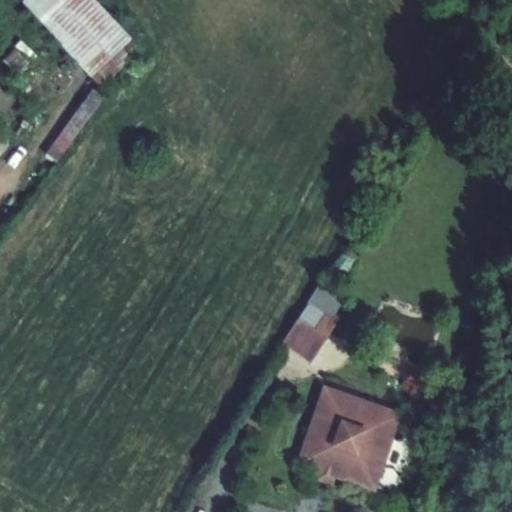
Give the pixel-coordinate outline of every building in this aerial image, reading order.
[(25,0),(23,3),(102,89),(122,70),(131,58),(123,49),(132,40),(95,0),(25,0)] [(16,49),(4,61),(17,76),(30,64),(16,49)] [(64,154),(104,98),(92,90),(53,146),(64,154)] [(0,156),(10,145),(0,136),(0,156)] [(314,361),(351,303),(322,285),(285,343),(314,361)] [(324,390),(297,465),(373,492),(400,415),(324,390)]
